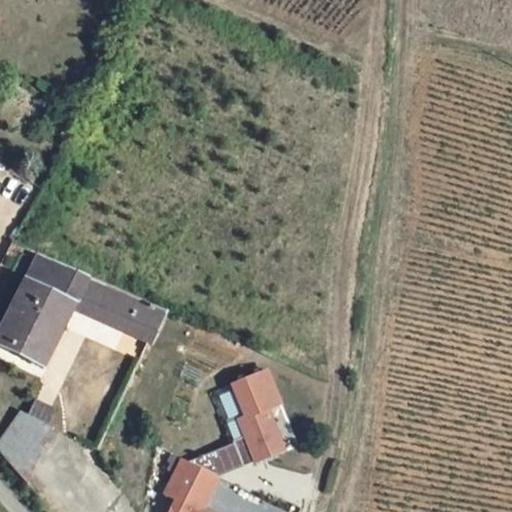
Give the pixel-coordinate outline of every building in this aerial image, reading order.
[(12,326),(27,294),(0,281),(0,345),(2,347),(12,326)] [(66,350),(81,317),(27,294),(12,326),(66,350)] [(95,364),(112,332),(81,317),(66,350),(95,364)] [(54,437),(23,412),(0,448),(0,455),(31,487),(54,437)] [(209,511),(206,510),(220,476),(177,458),(161,495),(171,499),(165,511),(209,511)]
